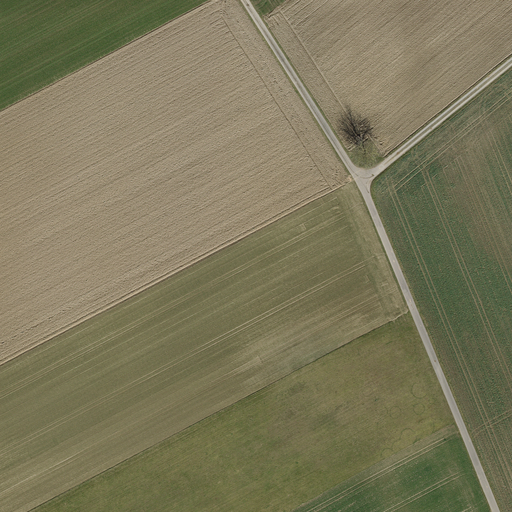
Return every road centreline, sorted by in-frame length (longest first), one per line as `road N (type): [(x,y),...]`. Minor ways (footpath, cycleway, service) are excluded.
road 1 (track): [(496,511),(362,183),(245,0)]
road 2 (track): [(362,183),(511,62)]
